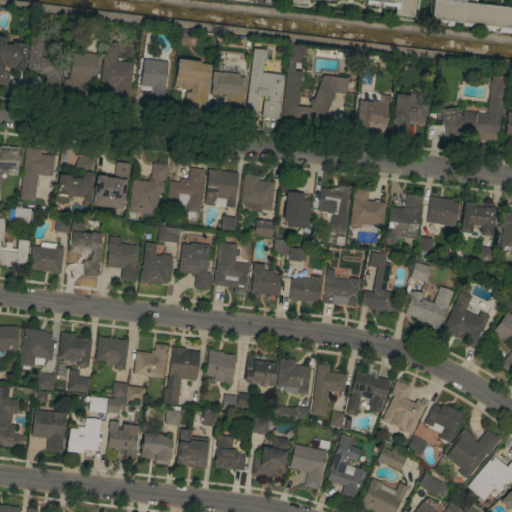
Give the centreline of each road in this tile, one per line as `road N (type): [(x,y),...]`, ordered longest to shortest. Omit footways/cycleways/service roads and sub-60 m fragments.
road 1 (residential): [(0,299),(351,338),(466,383),(511,413)]
road 2 (residential): [(0,115),(511,175)]
road 3 (residential): [(0,476),(273,511)]
